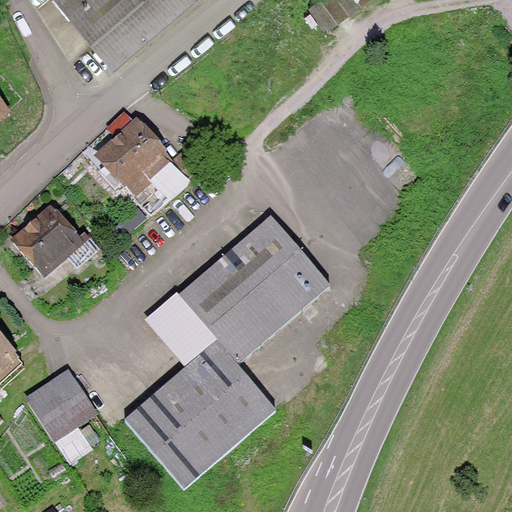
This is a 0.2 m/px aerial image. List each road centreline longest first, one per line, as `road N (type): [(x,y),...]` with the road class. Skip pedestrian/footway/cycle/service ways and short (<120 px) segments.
road 1 (primary): [(511,153),(473,208),(312,511)]
road 2 (residential): [(241,0),(90,116),(0,199)]
road 3 (track): [(511,396),(465,511)]
